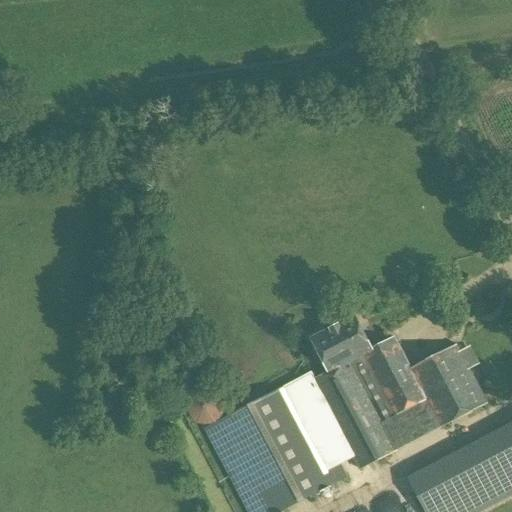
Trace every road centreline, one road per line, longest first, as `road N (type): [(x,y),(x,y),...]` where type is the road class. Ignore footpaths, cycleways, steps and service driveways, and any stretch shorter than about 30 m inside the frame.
road 1 (track): [(511,54),(0,127)]
road 2 (unclassified): [(511,230),(389,0)]
